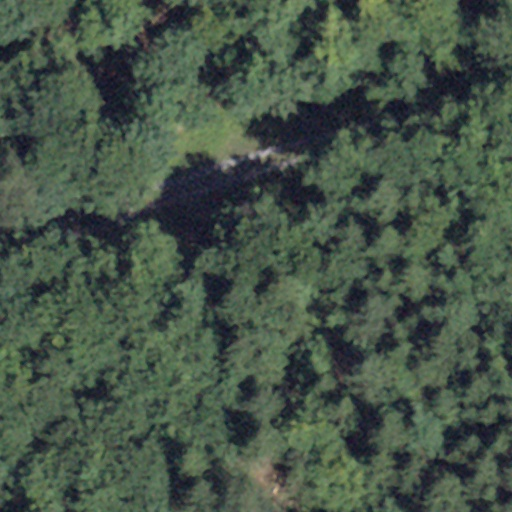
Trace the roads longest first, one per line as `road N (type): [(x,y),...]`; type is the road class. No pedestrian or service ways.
road 1 (track): [(511,95),(0,253)]
road 2 (track): [(193,191),(191,259),(145,348),(0,506)]
